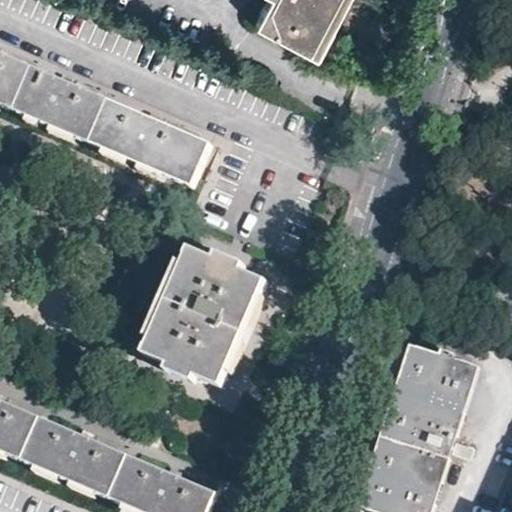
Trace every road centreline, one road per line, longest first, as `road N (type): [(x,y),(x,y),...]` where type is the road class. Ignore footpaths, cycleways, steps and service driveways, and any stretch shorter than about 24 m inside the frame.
road 1 (tertiary): [(374,263),(458,0)]
road 2 (tertiary): [(301,511),(374,263)]
road 3 (residential): [(511,318),(374,263)]
